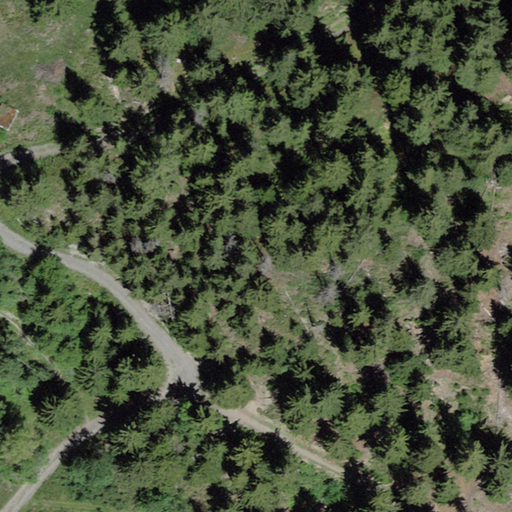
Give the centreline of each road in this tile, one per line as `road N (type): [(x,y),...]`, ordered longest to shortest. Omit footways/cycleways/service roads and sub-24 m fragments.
road 1 (track): [(402,511),(180,384),(158,335),(132,304),(96,273),(24,244),(0,224)]
road 2 (track): [(0,160),(155,114),(236,73),(345,0)]
road 3 (track): [(7,511),(78,437),(180,384)]
